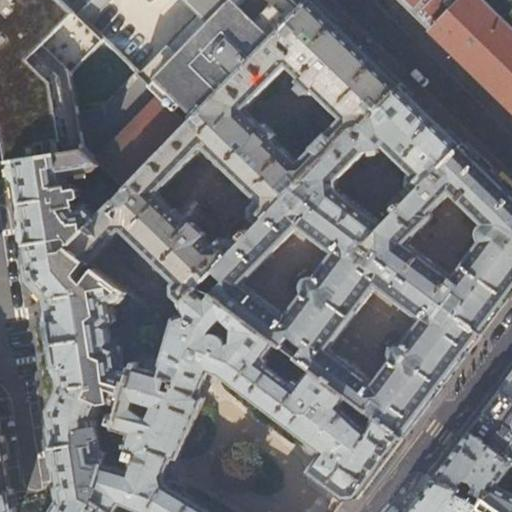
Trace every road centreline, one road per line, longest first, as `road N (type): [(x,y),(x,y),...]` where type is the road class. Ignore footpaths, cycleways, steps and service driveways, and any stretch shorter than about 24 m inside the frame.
road 1 (residential): [(355,0),(511,151)]
road 2 (residential): [(511,342),(379,511)]
